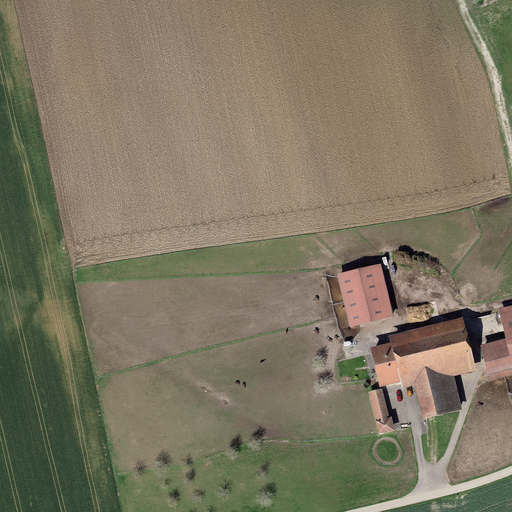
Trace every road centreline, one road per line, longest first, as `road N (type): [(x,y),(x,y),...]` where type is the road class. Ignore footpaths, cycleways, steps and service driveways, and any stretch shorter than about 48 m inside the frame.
road 1 (track): [(511,161),(488,62),(462,0)]
road 2 (track): [(364,511),(511,470)]
